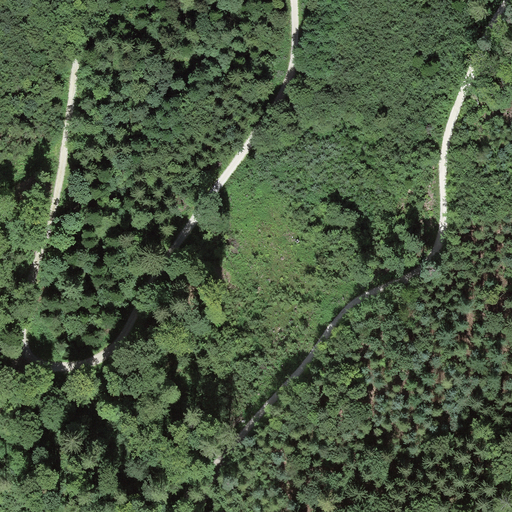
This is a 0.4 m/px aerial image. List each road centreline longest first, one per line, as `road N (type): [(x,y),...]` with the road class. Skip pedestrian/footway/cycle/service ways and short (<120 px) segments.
road 1 (track): [(509,0),(449,120),(440,248),(419,272),(355,302),(219,464),(190,511)]
road 2 (track): [(0,405),(24,356),(50,365),(94,361),(114,347),(174,244),(284,90),(291,0)]
road 3 (track): [(80,0),(83,30),(62,169),(23,314),(24,356)]
